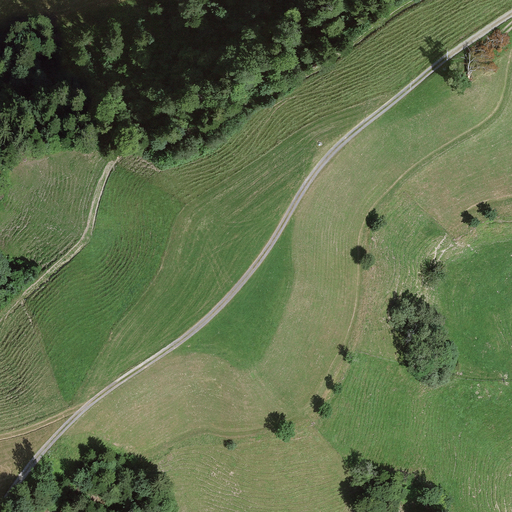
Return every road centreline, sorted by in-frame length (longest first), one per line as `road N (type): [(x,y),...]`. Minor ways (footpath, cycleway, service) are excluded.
road 1 (track): [(511,13),(336,144),(215,309),(73,417),(2,511)]
road 2 (track): [(0,315),(78,244),(107,166),(126,145),(192,129),(287,82),(410,0)]
